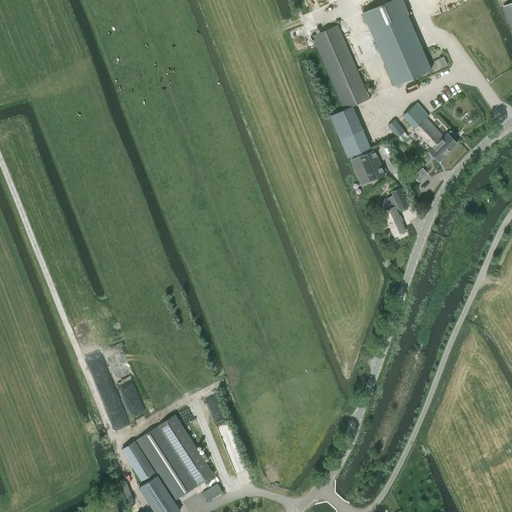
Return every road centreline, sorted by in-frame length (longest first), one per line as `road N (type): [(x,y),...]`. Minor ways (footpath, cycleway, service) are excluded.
road 1 (track): [(220,383),(114,438),(0,159)]
road 2 (unclassified): [(319,488),(356,420),(434,208),(461,167),(511,121)]
road 3 (residential): [(369,511),(396,472),(511,213)]
